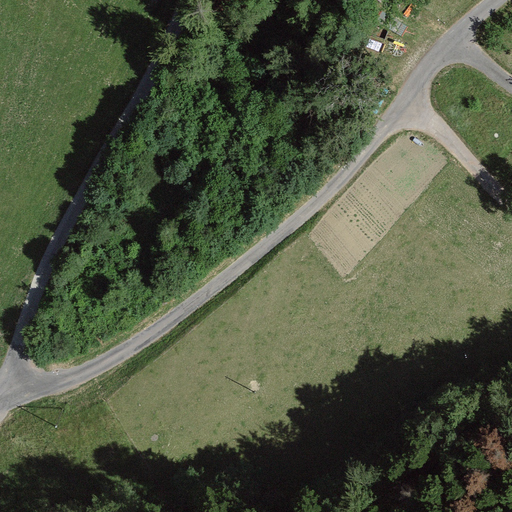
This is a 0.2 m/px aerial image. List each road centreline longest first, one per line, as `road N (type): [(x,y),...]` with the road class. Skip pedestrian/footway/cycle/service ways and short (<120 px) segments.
road 1 (unclassified): [(497,0),(432,59),(361,160),(196,305),(113,357),(0,405)]
road 2 (unclassified): [(186,0),(46,270),(0,404)]
